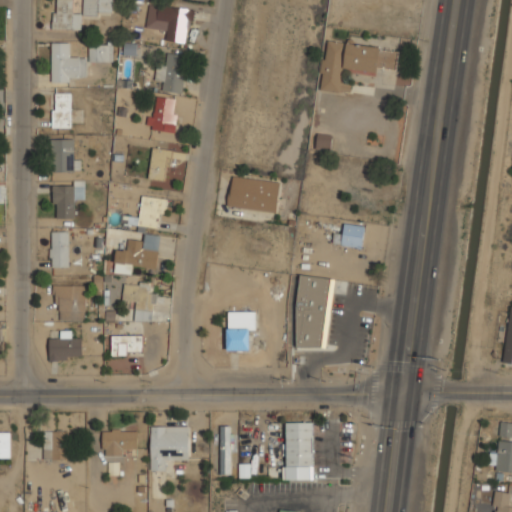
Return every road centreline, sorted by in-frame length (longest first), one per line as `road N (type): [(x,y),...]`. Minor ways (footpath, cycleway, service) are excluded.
road 1 (primary): [(459,0),(385,511)]
road 2 (residential): [(401,388),(0,395)]
road 3 (residential): [(222,0),(187,307),(187,394)]
road 4 (residential): [(23,0),(25,395)]
